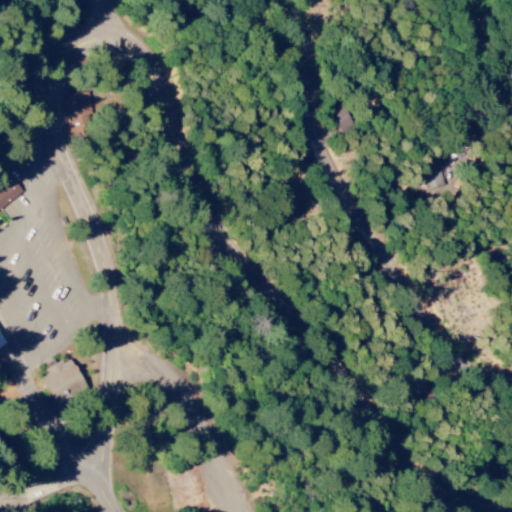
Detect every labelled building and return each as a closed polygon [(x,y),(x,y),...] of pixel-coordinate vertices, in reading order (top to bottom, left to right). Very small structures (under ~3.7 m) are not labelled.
[(505,78),(511,76),(511,61),(511,62),(510,57),(500,59),(505,78)] [(66,95),(68,105),(64,106),(68,130),(83,128),(81,115),(96,113),(93,91),(66,95)] [(329,115),(340,130),(351,122),(341,107),(329,115)] [(0,210),(21,191),(8,177),(0,184),(0,210)] [(40,373),(55,406),(84,393),(69,360),(40,373)]
